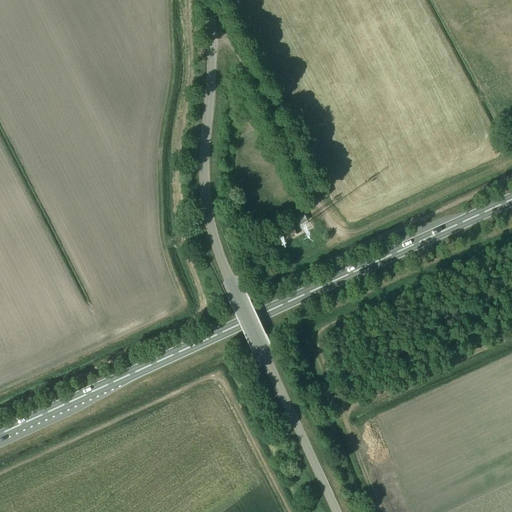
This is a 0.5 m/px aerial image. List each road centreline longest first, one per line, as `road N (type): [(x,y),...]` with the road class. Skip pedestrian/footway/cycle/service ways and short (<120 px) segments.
road 1 (trunk): [(0,435),(511,200)]
road 2 (unclassified): [(338,511),(209,228),(203,173),(211,68),(202,0)]
road 3 (track): [(209,32),(238,52),(342,233),(511,159)]
